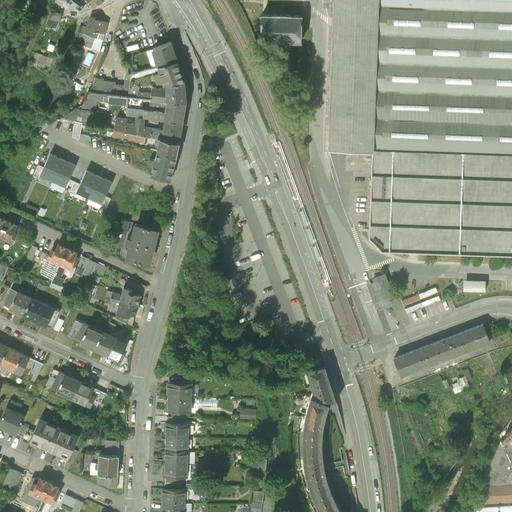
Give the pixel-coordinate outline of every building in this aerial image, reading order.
[(65,0),(71,4),(70,7),(73,9),(74,7),(81,12),(85,11),(93,8),(86,0),(65,0)] [(511,0),(336,0),(329,150),(370,152),(370,234),(388,252),(511,255),(511,0)] [(61,15),(51,13),(44,28),(48,30),(49,28),(55,30),(59,22),(61,15)] [(305,16),(265,15),(265,41),(305,43),(305,16)] [(107,23),(90,17),(84,35),(96,39),(98,33),(104,35),(107,23)] [(92,50),(99,52),(101,43),(104,35),(98,33),(96,39),(92,50)] [(96,39),(84,35),(80,34),(77,45),(92,50),(96,39)] [(176,62),(171,42),(153,48),(158,67),(176,62)] [(32,62),(44,67),(48,57),(36,52),(32,62)] [(176,62),(158,67),(164,85),(167,84),(184,84),(177,62),(176,62)] [(103,79),(96,79),(89,93),(102,94),(109,95),(127,97),(129,87),(131,72),(125,71),(123,87),(114,85),(115,82),(103,82),(103,79)] [(184,84),(167,84),(167,89),(152,88),(151,94),(150,99),(167,102),(167,101),(186,103),(184,84)] [(138,86),(129,87),(127,97),(137,98),(137,92),(138,86)] [(102,94),(89,93),(82,104),(81,108),(94,109),(97,101),(101,102),(102,94)] [(137,98),(127,97),(127,103),(126,115),(137,117),(143,117),(144,110),(141,109),(143,99),(137,98)] [(186,103),(167,101),(167,102),(150,99),(150,105),(164,107),(164,106),(166,107),(165,112),(144,110),(143,117),(144,118),(166,121),(182,123),(186,103)] [(76,108),(61,119),(88,124),(91,112),(76,108)] [(182,123),(166,121),(164,131),(142,127),(144,118),(143,117),(137,117),(135,126),(126,124),(126,120),(116,118),(113,131),(145,136),(157,139),(179,143),(182,123)] [(145,136),(113,131),(112,137),(123,139),(144,143),(145,136)] [(179,143),(157,139),(156,145),(158,145),(157,152),(176,156),(179,143)] [(176,156),(157,152),(155,160),(149,159),(148,165),(153,167),(151,176),(170,180),(176,156)] [(60,162),(48,157),(43,168),(39,178),(51,183),(60,162)] [(72,167),(60,162),(51,183),(63,188),(67,179),(72,167)] [(39,178),(43,168),(37,166),(32,177),(38,180),(39,178)] [(96,178),(84,173),(79,185),(75,193),(87,198),(96,178)] [(108,183),(96,178),(87,198),(99,203),(103,195),(108,183)] [(68,193),(73,182),(67,179),(63,188),(62,191),(68,193)] [(75,193),(79,185),(73,182),(68,193),(74,196),(75,193)] [(104,209),(109,197),(103,195),(99,203),(98,206),(104,209)] [(320,257),(301,206),(295,208),(314,259),(320,257)] [(16,224),(8,220),(1,236),(9,239),(13,241),(16,233),(13,231),(16,224)] [(116,235),(122,236),(126,222),(120,221),(116,235)] [(157,229),(136,224),(132,237),(127,236),(125,244),(130,245),(127,258),(148,263),(157,229)] [(29,235),(24,244),(34,249),(39,240),(29,235)] [(0,245),(5,247),(9,239),(1,236),(0,237),(0,245)] [(67,247),(58,243),(55,250),(52,249),(47,258),(57,262),(56,265),(54,264),(53,264),(50,270),(56,273),(67,247)] [(77,252),(67,247),(56,273),(52,282),(62,286),(65,278),(62,277),(66,269),(63,267),(63,266),(73,270),(77,260),(74,259),(77,252)] [(90,260),(83,275),(90,278),(93,273),(97,263),(90,260)] [(107,267),(97,263),(93,273),(103,277),(107,267)] [(0,280),(2,281),(8,270),(0,265),(0,280)] [(393,297),(384,274),(373,279),(380,298),(378,298),(381,306),(389,303),(388,299),(393,297)] [(464,279),(463,290),(486,291),(486,279),(464,279)] [(401,298),(407,313),(441,299),(436,285),(401,298)] [(126,287),(124,286),(121,297),(118,296),(119,293),(112,292),(111,297),(138,304),(140,294),(132,292),(133,289),(126,287)] [(12,289),(4,306),(8,308),(16,291),(12,289)] [(30,297),(16,291),(8,308),(21,314),(30,297)] [(53,308),(30,297),(21,314),(32,320),(30,323),(36,326),(37,322),(45,326),(53,308)] [(138,304),(111,297),(109,303),(116,305),(117,302),(120,303),(117,313),(119,314),(130,317),(131,313),(135,314),(138,304)] [(53,308),(45,326),(51,329),(59,311),(53,308)] [(130,317),(119,314),(118,318),(128,323),(130,317)] [(57,320),(52,329),(57,331),(62,322),(57,320)] [(74,320),(66,335),(73,338),(80,323),(74,320)] [(92,348),(97,351),(105,334),(80,323),(73,338),(83,343),(81,347),(90,351),(92,348)] [(487,324),(468,331),(474,348),(493,341),(487,324)] [(468,331),(449,338),(455,355),(474,348),(468,331)] [(105,334),(97,351),(115,359),(119,361),(122,355),(127,344),(105,334)] [(449,338),(430,345),(436,361),(455,355),(449,338)] [(0,366),(9,349),(0,344),(0,366)] [(430,345),(411,352),(417,368),(436,361),(430,345)] [(30,359),(9,349),(0,366),(21,377),(30,359)] [(411,352),(392,358),(399,375),(417,368),(411,352)] [(122,355),(119,361),(115,359),(112,364),(120,368),(126,357),(122,355)] [(35,362),(29,374),(36,378),(42,365),(35,362)] [(55,390),(63,374),(53,370),(46,386),(55,390)] [(313,393),(312,395),(329,406),(332,404),(336,402),(327,370),(308,376),(313,393)] [(82,383),(63,374),(55,390),(74,399),(82,383)] [(98,390),(82,383),(74,399),(88,406),(90,406),(98,390)] [(172,384),(170,383),(170,385),(169,385),(167,387),(167,389),(169,391),(170,391),(169,396),(190,397),(190,384),(188,384),(172,384)] [(103,393),(98,390),(90,406),(88,406),(86,408),(94,412),(103,393)] [(329,406),(312,395),(309,402),(306,409),(304,417),(303,424),(323,428),(324,423),(325,417),(327,411),(329,406)] [(190,397),(169,396),(169,404),(168,404),(166,405),(166,408),(167,410),(168,410),(168,411),(171,411),(189,412),(190,397)] [(19,408),(8,403),(0,420),(0,428),(15,436),(23,418),(16,415),(19,408)] [(240,406),(240,417),(257,418),(257,407),(240,406)] [(59,428),(40,419),(34,432),(30,441),(37,444),(49,450),(59,428)] [(182,423),(167,423),(167,425),(166,425),(165,426),(164,429),(166,431),(167,431),(167,437),(187,437),(188,423),(182,423)] [(323,428),(303,424),(302,432),(301,441),(301,450),(302,458),(322,455),(322,449),(322,442),(322,435),(323,428)] [(511,425),(501,440),(511,443),(511,425)] [(79,437),(59,428),(49,450),(68,458),(69,459),(74,447),(79,437)] [(28,429),(22,441),(35,447),(37,444),(30,441),(34,432),(28,429)] [(187,437),(167,437),(166,450),(187,450),(187,437)] [(511,443),(501,440),(495,451),(490,461),(485,472),(481,482),(474,505),(501,504),(511,503),(511,443)] [(119,442),(106,441),(105,453),(118,454),(119,442)] [(79,450),(74,447),(69,459),(68,458),(66,461),(72,464),(79,450)] [(187,450),(166,450),(166,463),(186,464),(187,450)] [(308,487),(327,481),(325,475),(324,469),(323,462),(322,455),(302,458),(304,466),(305,474),(306,480),(308,487)] [(118,457),(99,456),(99,463),(96,463),(96,469),(98,469),(98,484),(105,485),(105,486),(107,488),(116,488),(118,457)] [(186,464),(166,463),(166,469),(165,469),(163,471),(163,474),(164,475),(165,475),(165,477),(179,477),(186,478),(186,464)] [(20,474),(8,468),(0,484),(0,485),(5,488),(4,491),(11,495),(15,487),(21,489),(25,480),(19,477),(20,474)] [(37,483),(37,485),(34,484),(30,493),(42,499),(50,482),(40,478),(37,483)] [(37,509),(42,499),(30,493),(34,484),(37,485),(37,483),(31,481),(22,501),(37,509)] [(318,511),(325,511),(337,505),(334,499),(331,493),(329,487),(327,481),(308,487),(311,494),(313,501),(317,508),(318,511)] [(60,487),(50,482),(42,499),(51,503),(56,505),(60,496),(57,494),(60,487)] [(181,489),(164,489),(164,490),(163,490),(161,491),(161,495),(163,496),(164,496),(164,502),(184,503),(184,490),(181,489)] [(70,511),(77,500),(65,494),(59,506),(70,511)] [(42,499),(37,509),(44,511),(47,511),(48,511),(49,511),(51,511),(53,509),(49,507),(51,503),(42,499)] [(77,511),(82,503),(77,500),(70,511),(77,511)] [(183,511),(184,503),(164,502),(163,511),(183,511)] [(501,511),(511,511),(511,503),(501,504),(501,511)]
